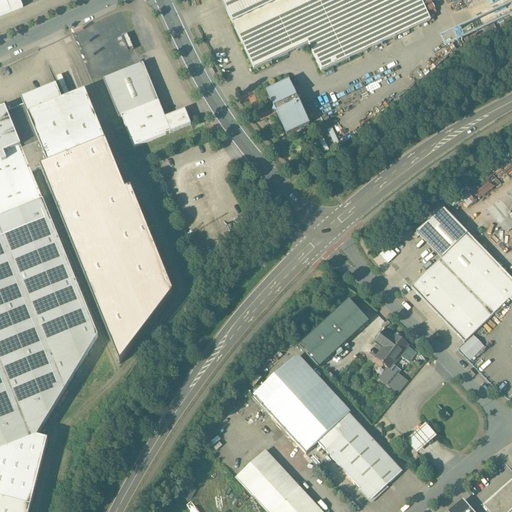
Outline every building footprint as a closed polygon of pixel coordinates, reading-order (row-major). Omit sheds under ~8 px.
[(0,0),(0,17),(24,9),(19,0),(0,0)] [(420,0),(220,0),(253,71),(308,45),(321,73),(431,22),(420,0)] [(467,29),(471,37),(511,19),(511,5),(486,17),(485,13),(479,15),(473,2),(450,12),(459,32),(467,29)] [(144,66),(104,81),(120,122),(123,121),(134,149),(192,127),(185,110),(164,118),(144,66)] [(289,81),(266,92),(286,136),(310,125),(299,103),(300,99),(297,98),(289,81)] [(24,106),(7,112),(32,174),(41,170),(105,144),(85,93),(63,101),(56,85),(21,99),(24,106)] [(0,511),(29,511),(47,441),(37,439),(98,338),(32,174),(7,112),(5,109),(0,110),(0,511)] [(105,144),(41,170),(48,189),(113,163),(105,144)] [(131,191),(126,193),(113,163),(48,189),(120,364),(173,295),(131,191)] [(444,210),(416,234),(441,260),(468,235),(444,210)] [(411,289),(445,324),(502,270),(468,235),(441,260),(411,289)] [(511,280),(502,270),(445,324),(464,343),(511,296),(511,280)] [(348,301),(299,347),(319,369),(369,323),(348,301)] [(394,337),(384,331),(376,342),(385,349),(376,360),(390,370),(408,346),(395,336),(394,337)] [(318,444),(349,415),(297,359),(264,389),(254,399),(305,455),(313,449),(315,451),(320,446),(318,444)] [(405,382),(390,370),(382,380),(397,392),(405,382)] [(246,390),(254,399),(264,389),(254,379),(246,390)] [(402,473),(349,415),(318,444),(320,446),(315,451),(314,452),(319,458),(325,452),(371,501),(402,473)] [(425,425),(406,442),(417,454),(436,437),(425,425)] [(264,511),(273,511),(299,489),(265,452),(235,480),(264,511)] [(485,511),(510,511),(511,511),(511,482),(482,508),(485,511)] [(320,511),(299,489),(273,511),(320,511)] [(472,511),(463,501),(450,511),(472,511)]
